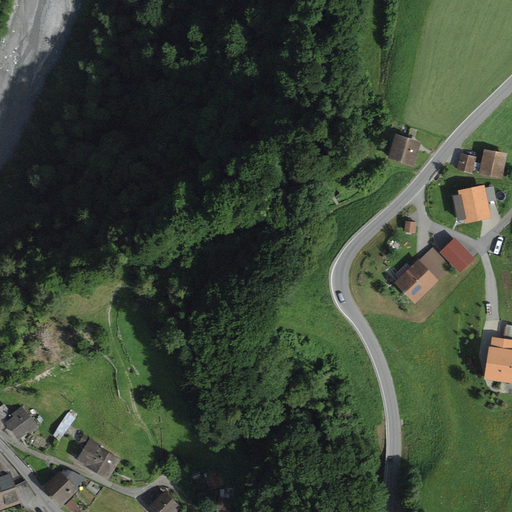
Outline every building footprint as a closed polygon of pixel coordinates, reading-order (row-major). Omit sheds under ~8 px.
[(422,143),(395,135),(388,159),(415,167),(422,143)] [(507,154),(484,150),(481,163),(479,173),(479,175),(502,179),(507,154)] [(477,157),(461,153),(457,171),(472,175),(473,172),(479,173),(481,163),(476,162),(477,157)] [(484,185),(458,191),(459,196),(452,198),(458,222),(464,221),(465,225),(492,219),(484,185)] [(416,222),(405,222),(404,233),(415,234),(416,222)] [(433,246),(394,283),(414,304),(446,273),(439,266),(446,259),(460,274),(475,259),(455,238),(440,253),(433,246)] [(511,340),(492,338),(491,347),(489,347),(484,380),(511,384),(511,340)] [(4,405),(0,408),(0,429),(2,432),(7,427),(18,441),(36,427),(22,408),(12,416),(4,405)] [(102,445),(84,434),(78,444),(84,448),(76,461),(108,480),(120,460),(100,448),(102,445)] [(0,511),(21,504),(10,472),(5,474),(0,461),(0,511)] [(59,472),(44,488),(62,507),(79,490),(77,489),(85,479),(65,469),(60,473),(59,472)] [(218,473),(205,478),(210,492),(224,486),(218,473)] [(165,491),(149,508),(152,511),(176,511),(181,507),(165,491)] [(230,511),(231,498),(218,498),(217,511),(230,511)] [(79,511),(81,509),(70,500),(65,506),(72,511),(79,511)]
